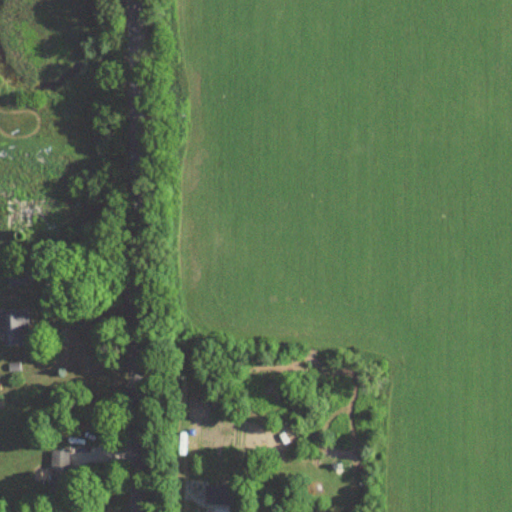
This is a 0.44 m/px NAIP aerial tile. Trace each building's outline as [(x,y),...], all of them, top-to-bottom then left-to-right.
[(50,198),(1,198),(1,229),(50,229),(50,198)] [(4,266),(4,285),(21,285),(21,266),(4,266)] [(0,345),(27,344),(25,309),(0,310),(0,345)] [(67,500),(68,451),(47,451),(46,500),(67,500)] [(229,486),(203,486),(203,504),(228,505),(229,486)]
